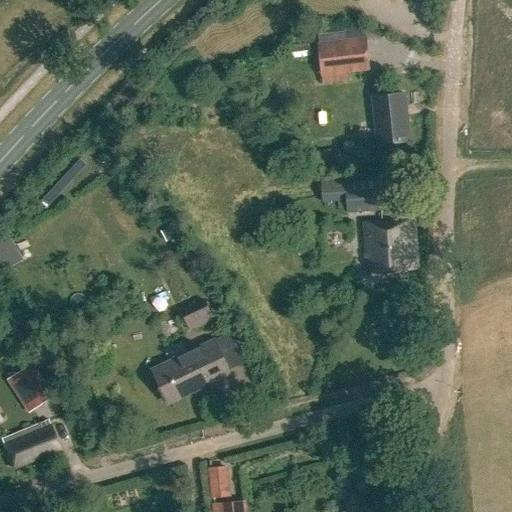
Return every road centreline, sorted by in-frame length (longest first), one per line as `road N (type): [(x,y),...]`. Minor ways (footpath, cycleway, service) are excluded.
road 1 (residential): [(0,501),(439,384)]
road 2 (residential): [(439,384),(455,0)]
road 3 (tertiary): [(0,162),(161,0)]
road 4 (residential): [(392,511),(439,384)]
